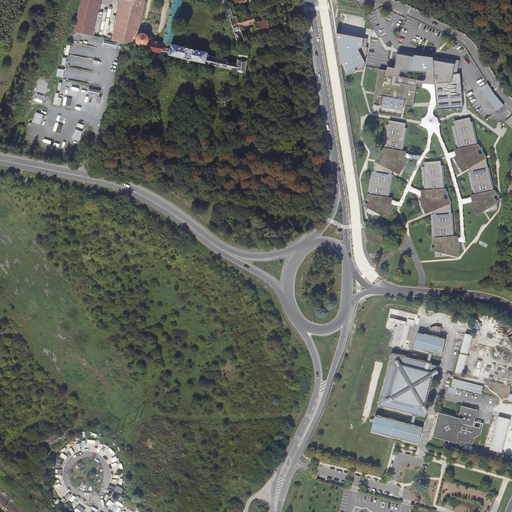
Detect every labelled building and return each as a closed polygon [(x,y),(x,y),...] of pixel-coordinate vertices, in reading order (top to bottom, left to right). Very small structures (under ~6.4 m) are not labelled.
[(81,0),(81,1),(74,32),(89,35),(97,0),(81,0)] [(101,0),(97,0),(89,35),(94,36),(101,0)] [(123,43),(133,0),(131,0),(121,0),(112,41),(123,43)] [(138,34),(145,0),(132,0),(133,0),(123,43),(147,49),(149,40),(149,37),(148,36),(147,35),(146,33),(144,33),(142,33),(140,33),(138,34)] [(173,0),(172,7),(163,43),(161,52),(170,54),(173,44),(179,14),(182,0),(173,0)] [(254,23),(256,28),(276,27),(276,26),(276,24),(274,24),(271,8),(275,7),(278,26),(287,25),(282,0),(277,0),(254,6),(255,12),(261,10),(263,20),(255,21),(252,14),(242,16),(240,10),(236,11),(241,31),(245,30),(244,26),(254,23)] [(226,5),(238,44),(245,42),(244,40),(243,37),(241,31),(236,11),(233,3),(226,5)] [(277,31),(277,26),(276,26),(276,27),(256,28),(250,28),(250,34),(256,33),(256,37),(261,36),(261,34),(277,32),(277,31)] [(365,62),(363,58),(366,56),(368,47),(361,46),(363,38),(337,32),(344,61),(347,62),(348,75),(356,70),(364,69),(365,62)] [(149,40),(147,49),(161,52),(163,43),(149,40)] [(208,52),(173,44),(170,54),(197,61),(205,63),(207,55),(208,52)] [(238,59),(237,62),(237,63),(236,70),(236,71),(245,73),(248,49),(240,48),(238,59)] [(460,73),(452,74),(454,63),(433,60),(433,61),(426,60),(426,58),(397,53),(395,61),(394,67),(390,67),(389,71),(379,69),(375,93),(375,94),(373,104),(380,106),(382,96),(383,96),(381,107),(402,110),(404,100),(405,100),(406,100),(405,106),(412,108),(413,105),(413,103),(415,93),(416,87),(417,83),(433,84),(434,84),(437,110),(463,108),(460,73)] [(227,60),(207,55),(205,63),(236,70),(237,63),(227,61),(227,60)] [(480,88),(483,92),(486,97),(497,111),(504,105),(494,92),(488,83),(480,88)] [(42,124),(44,114),(36,112),(33,121),(42,124)] [(473,126),(472,122),(471,122),(470,118),(453,122),(454,126),(452,126),(453,130),(454,130),(455,132),(454,132),(455,136),(456,136),(457,139),(455,140),(456,144),(458,144),(458,146),(457,146),(458,150),(456,150),(457,153),(458,157),(456,158),(456,157),(455,158),(457,163),(459,162),(465,171),(469,168),(469,169),(470,172),(469,172),(470,176),(471,176),(471,178),(470,178),(471,182),(472,182),(473,186),(472,186),(473,190),(474,190),(474,191),(473,191),(474,195),(472,195),(473,199),(474,203),(471,205),(473,208),(475,207),(479,214),(484,211),(495,204),(491,198),(496,195),(494,191),(493,188),(494,188),(493,187),(492,188),(492,186),(493,186),(492,182),(491,182),(490,178),(491,178),(490,174),(489,174),(488,172),(490,172),(489,168),(487,168),(485,158),(482,159),(480,156),(479,157),(478,156),(478,157),(475,152),(480,149),(477,145),(477,141),(475,142),(475,140),(476,140),(475,135),(474,136),(473,132),(475,132),(474,128),(472,128),(472,126),(473,126)] [(380,152),(385,155),(382,160),(379,158),(379,161),(378,162),(375,162),(373,172),(372,171),(371,176),(373,176),(372,178),(371,177),(370,182),(372,182),(371,185),(370,185),(369,187),(369,189),(370,190),(370,191),(369,191),(368,195),(366,199),(367,199),(372,202),(368,208),(374,211),(384,216),(388,210),(389,211),(392,207),(390,206),(389,206),(390,201),(390,198),(388,198),(389,194),(388,194),(388,192),(389,192),(390,188),(389,188),(389,184),(391,185),(391,180),(390,180),(390,178),(392,179),(392,174),(391,174),(392,172),(392,170),(397,173),(402,164),(403,165),(406,160),(403,159),(404,154),(404,152),(403,151),(403,148),(402,148),(402,146),(403,146),(404,142),(403,142),(403,138),(405,139),(406,134),(404,134),(404,132),(406,133),(407,128),(405,128),(405,125),(406,123),(389,121),(388,124),(388,125),(386,125),(385,129),(387,129),(387,131),(385,130),(384,135),(386,135),(385,139),(384,138),(383,143),(385,143),(384,145),(383,144),(382,148),(380,152)] [(73,138),(80,140),(82,130),(75,129),(73,138)] [(442,253),(454,256),(455,251),(455,249),(459,250),(459,245),(456,244),(456,237),(454,237),(454,233),(452,233),(452,231),(453,231),(453,227),(452,227),(451,223),(453,223),(453,219),(451,219),(451,218),(453,217),(452,213),(451,213),(450,204),(447,204),(445,200),(443,201),(440,196),(446,193),(444,190),(444,186),(443,186),(443,184),(444,184),(444,180),(442,180),(442,176),(444,176),(443,171),(442,172),(442,170),(443,170),(443,165),(441,166),(441,161),(434,162),(424,162),(424,167),(422,167),(422,171),(424,171),(424,173),(423,173),(423,177),(424,177),(424,181),(423,181),(423,185),(425,185),(425,187),(423,187),(424,190),(422,190),(422,194),(422,198),(420,199),(422,204),(424,203),(428,212),(433,210),(433,212),(433,214),(431,214),(432,219),(433,219),(433,220),(432,220),(432,224),(433,224),(433,228),(432,228),(433,232),(434,232),(434,234),(433,234),(433,238),(433,243),(438,244),(437,251),(442,252),(442,253)] [(433,354),(432,355),(434,356),(434,354),(441,356),(445,341),(438,340),(439,337),(437,336),(438,334),(440,334),(441,328),(434,326),(432,326),(431,327),(430,328),(427,331),(426,332),(424,333),(424,334),(421,333),(416,350),(429,353),(429,355),(430,355),(431,353),(433,354)] [(460,353),(467,354),(469,346),(472,336),(471,335),(465,334),(462,346),(461,346),(460,353)] [(428,364),(428,363),(427,363),(426,364),(399,357),(399,355),(394,354),(394,355),(392,355),(391,360),(392,360),(382,401),(380,401),(379,406),(380,406),(380,407),(386,409),(386,408),(392,409),(411,414),(411,415),(413,416),(414,415),(416,416),(415,417),(418,417),(418,416),(425,418),(426,413),(422,412),(423,409),(432,373),(432,371),(437,372),(438,367),(432,365),(432,364),(430,363),(430,365),(428,364)] [(455,373),(462,375),(467,356),(460,354),(459,354),(455,373)] [(451,386),(481,394),(483,387),(453,379),(451,386)] [(484,426),(481,425),(480,430),(474,429),(476,423),(475,423),(477,412),(461,408),(458,419),(439,414),(435,431),(437,431),(435,438),(449,442),(449,444),(462,447),(467,444),(473,446),(474,441),(481,436),(484,426)] [(411,426),(411,425),(409,424),(409,425),(376,417),(372,432),(418,444),(422,429),(415,427),(415,426),(413,425),(413,426),(411,426)] [(509,419),(498,417),(490,450),(501,453),(509,419)] [(106,452),(111,457),(115,452),(110,447),(106,452)] [(61,467),(64,461),(57,458),(55,464),(61,467)] [(117,485),(114,490),(121,493),(124,488),(117,485)] [(113,497),(122,501),(124,497),(116,492),(113,497)]
